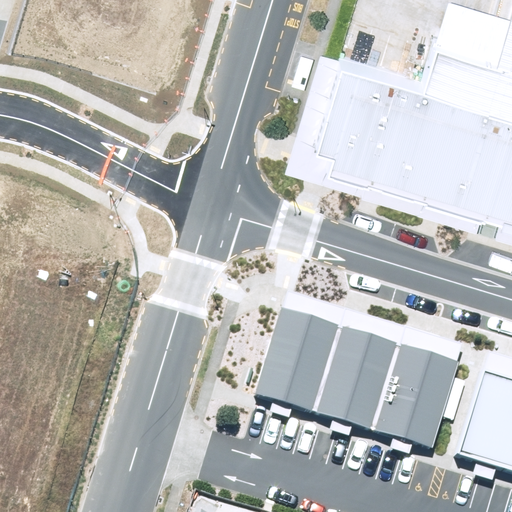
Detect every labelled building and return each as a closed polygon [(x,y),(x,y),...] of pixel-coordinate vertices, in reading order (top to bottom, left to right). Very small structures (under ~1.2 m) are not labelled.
[(506,0),(439,0),(420,61),(341,37),(307,148),(511,210),(511,0),(511,1),(506,0)] [(258,326),(234,411),(294,428),(318,342),(258,326)] [(318,342),(294,428),(356,445),(380,359),(318,342)] [(511,351),(490,345),(458,448),(511,464),(511,351)] [(380,359),(356,445),(419,463),(443,377),(380,359)]
